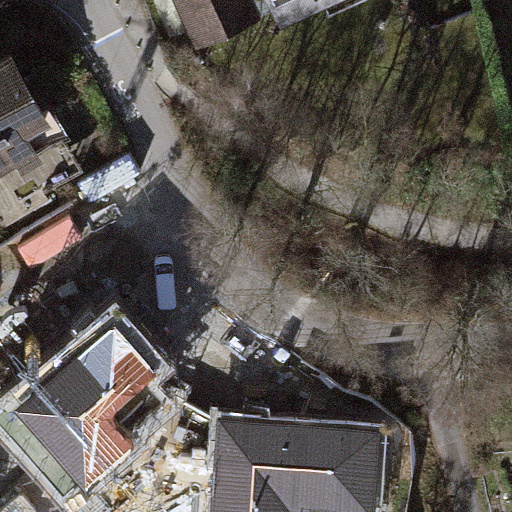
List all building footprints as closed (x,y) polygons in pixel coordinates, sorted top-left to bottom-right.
[(221,0),(176,0),(197,45),(234,28),(221,0)] [(268,0),(285,32),(344,0),(268,0)] [(10,59),(5,61),(1,53),(0,53),(0,165),(17,155),(22,163),(37,153),(23,130),(45,117),(10,59)] [(68,326),(121,296),(100,260),(48,290),(68,326)] [(255,389),(153,432),(124,385),(75,415),(67,402),(25,428),(58,483),(97,459),(129,511),(145,511),(186,487),(183,483),(243,458),(264,509),(315,488),(281,407),(265,414),(255,389)]
